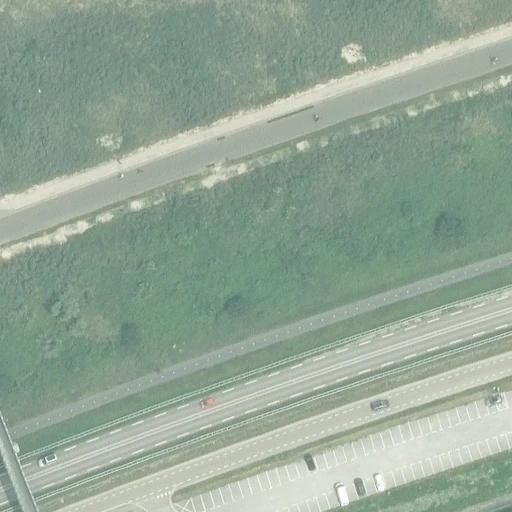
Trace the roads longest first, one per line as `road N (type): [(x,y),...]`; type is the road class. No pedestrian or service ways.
road 1 (primary): [(511,312),(301,377),(0,492)]
road 2 (unclassified): [(0,231),(511,53)]
road 3 (tertiary): [(86,511),(511,365)]
